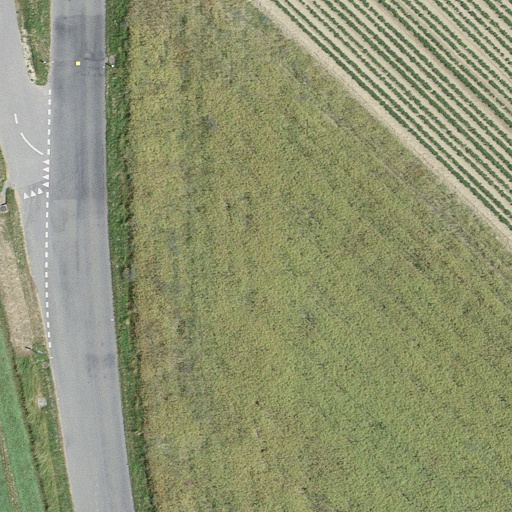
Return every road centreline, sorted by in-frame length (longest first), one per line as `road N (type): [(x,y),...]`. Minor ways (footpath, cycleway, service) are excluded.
road 1 (tertiary): [(80,0),(83,303),(107,511)]
road 2 (track): [(82,222),(36,179),(11,91),(0,10)]
